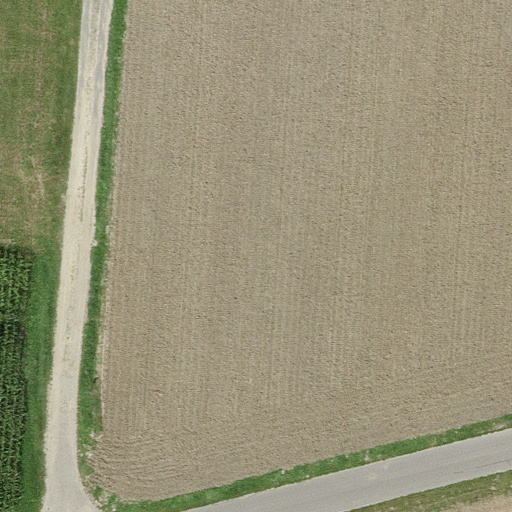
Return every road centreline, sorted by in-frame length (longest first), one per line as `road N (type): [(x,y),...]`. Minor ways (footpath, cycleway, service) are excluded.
road 1 (track): [(93,0),(58,511)]
road 2 (unclassified): [(511,454),(283,511)]
